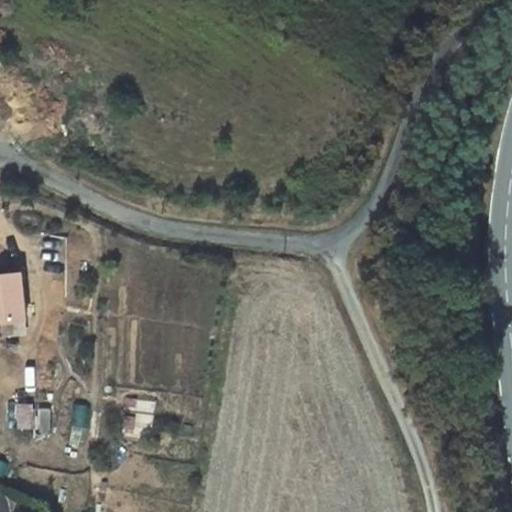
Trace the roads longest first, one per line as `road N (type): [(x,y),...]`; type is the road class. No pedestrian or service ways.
road 1 (unclassified): [(506,0),(450,51),(390,184),(363,220),(324,248),(166,229),(0,162)]
road 2 (track): [(324,248),(347,285),(437,511)]
road 3 (primary): [(511,174),(511,337)]
